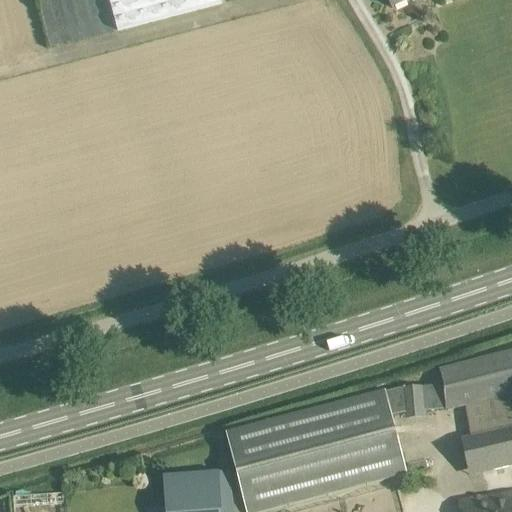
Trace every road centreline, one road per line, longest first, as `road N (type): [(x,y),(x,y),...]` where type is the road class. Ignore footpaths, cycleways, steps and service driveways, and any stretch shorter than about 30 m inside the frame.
road 1 (unclassified): [(0,354),(252,285),(511,197)]
road 2 (primary): [(0,437),(511,280)]
road 3 (track): [(274,0),(0,72)]
